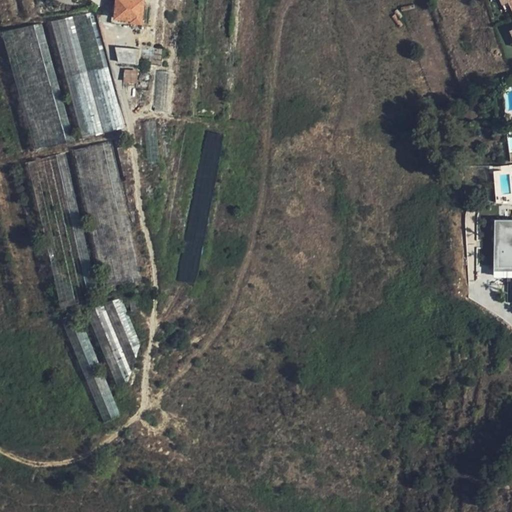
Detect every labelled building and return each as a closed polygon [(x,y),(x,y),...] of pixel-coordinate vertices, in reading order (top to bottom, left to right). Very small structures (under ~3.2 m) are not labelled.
[(131,21),(142,22),(144,0),(116,0),(115,17),(131,19),(131,21)] [(511,27),(511,28),(511,30),(511,0),(501,0),(504,7),(511,4),(511,27)] [(83,138),(124,128),(94,12),(53,22),(83,138)] [(44,23),(4,32),(37,151),(75,141),(44,23)] [(140,49),(116,46),(119,62),(139,63),(140,49)] [(151,65),(153,47),(142,47),(141,64),(151,65)] [(137,87),(138,70),(125,70),(127,87),(137,87)] [(143,119),(147,161),(159,160),(156,118),(143,119)] [(207,130),(194,198),(178,281),(196,285),(211,204),(225,133),(207,130)] [(112,140),(75,150),(105,287),(142,279),(112,140)] [(62,307),(98,295),(64,153),(28,162),(62,307)] [(511,270),(511,217),(495,218),(496,271),(511,270)] [(145,310),(144,296),(130,297),(131,311),(145,310)] [(121,299),(86,310),(118,384),(129,380),(141,343),(121,299)] [(77,313),(61,318),(104,422),(120,415),(77,313)]
